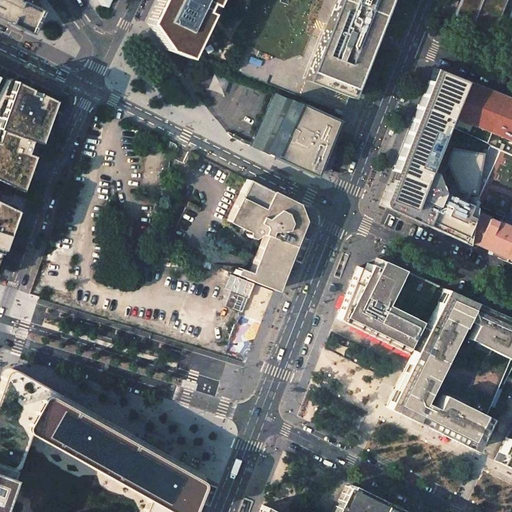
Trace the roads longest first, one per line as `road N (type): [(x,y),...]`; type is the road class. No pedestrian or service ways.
road 1 (unclassified): [(339,211),(89,89)]
road 2 (residential): [(0,338),(259,417)]
road 3 (residential): [(89,89),(0,322)]
road 4 (secondary): [(259,417),(339,211)]
road 5 (unclassified): [(259,417),(446,511)]
road 6 (unclassified): [(511,286),(339,211)]
road 7 (secondary): [(339,211),(404,40)]
